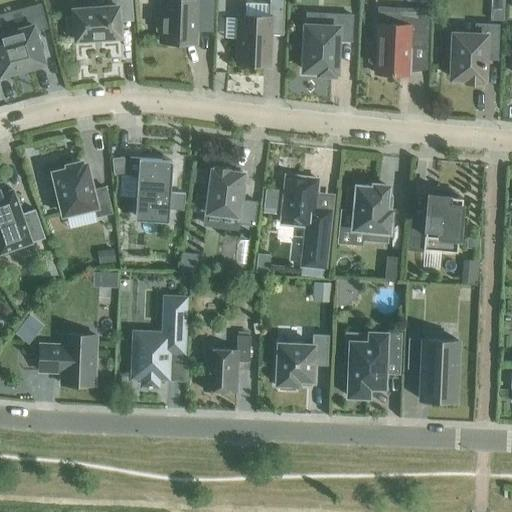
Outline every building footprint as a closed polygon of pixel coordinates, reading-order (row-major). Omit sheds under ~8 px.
[(132,20),(130,0),(107,0),(108,6),(72,9),(73,17),(65,17),(66,33),(74,32),(75,40),(120,37),(119,21),(132,20)] [(211,30),(212,0),(161,0),(160,18),(156,18),(155,30),(160,30),(159,42),(195,43),(196,29),(211,30)] [(282,35),(283,0),(269,0),(268,16),(239,15),(237,64),(268,66),(269,34),(282,35)] [(46,27),(39,4),(26,8),(31,25),(5,32),(4,27),(0,28),(0,75),(15,71),(16,72),(17,71),(25,69),(27,68),(43,63),(34,31),(46,27)] [(426,47),(428,9),(399,8),(399,24),(377,23),(376,42),(371,42),(368,45),(367,61),(370,64),(375,64),(375,73),(408,75),(409,47),(426,47)] [(490,8),(490,20),(502,20),(503,8),(490,8)] [(350,41),(351,15),(326,14),(326,27),(305,26),(305,30),(299,29),(298,46),(304,46),(303,70),(319,70),(318,73),(332,74),(333,71),(335,71),(336,40),(350,41)] [(497,53),(498,25),(475,24),(474,35),(453,34),(452,50),(448,50),(447,66),(451,66),(451,78),(465,79),(465,83),(479,83),(479,79),(483,79),(484,52),(497,53)] [(123,157),(112,158),(113,174),(124,173),(123,157)] [(171,172),(172,160),(129,158),(130,176),(137,176),(134,216),(149,217),(149,219),(156,219),(156,218),(168,219),(168,209),(183,210),(185,194),(169,193),(170,178),(173,178),(173,172),(171,172)] [(91,190),(85,164),(81,165),(80,162),(67,166),(68,169),(53,172),(54,178),(49,179),(52,193),(58,192),(63,213),(94,206),(96,216),(111,212),(105,187),(91,190)] [(241,187),(243,172),(227,170),(228,168),(214,166),(214,169),(211,168),(205,212),(235,216),(235,223),(254,226),(257,202),(243,200),(245,187),(241,187)] [(193,168),(192,182),(204,183),(205,170),(193,168)] [(285,176),(280,223),(305,226),(301,266),(324,268),(330,210),(314,209),(317,179),(285,176)] [(385,210),(387,186),(373,185),(373,188),(356,187),(356,189),(347,188),(345,208),(354,209),(352,228),(388,231),(390,210),(385,210)] [(265,189),(263,207),(275,208),(277,190),(265,189)] [(0,252),(44,237),(34,209),(21,214),(12,190),(0,193),(0,252)] [(457,235),(458,235),(461,197),(455,197),(456,192),(434,190),(434,195),(428,194),(425,223),(411,222),(409,248),(444,251),(444,250),(445,234),(457,235)] [(113,249),(97,251),(99,263),(114,262),(113,249)] [(182,252),(179,271),(195,273),(197,254),(182,252)] [(52,260),(38,265),(43,279),(57,274),(52,260)] [(313,282),(312,300),(331,301),(331,283),(313,282)] [(183,352),(185,298),(164,297),(163,333),(133,332),(131,377),(141,377),(141,385),(147,385),(147,388),(151,388),(151,386),(157,386),(158,378),(168,378),(169,352),(183,352)] [(29,314),(14,333),(28,343),(42,325),(29,314)] [(397,365),(398,365),(400,334),(368,333),(368,342),(349,341),(348,365),(344,364),(343,381),(348,381),(347,396),(368,397),(368,387),(383,388),(384,372),(386,372),(384,372),(384,362),(398,362),(397,365)] [(60,384),(93,385),(95,335),(62,334),(62,345),(40,344),(39,371),(53,371),(53,369),(61,369),(60,384)] [(312,334),(312,344),(277,343),(275,384),(279,384),(279,389),(293,389),(294,385),(298,385),(298,380),(308,380),(308,385),(309,385),(309,380),(311,380),(312,364),(326,365),(328,335),(312,334)] [(248,362),(250,336),(236,335),(236,350),(205,349),(203,390),(235,391),(236,361),(248,362)] [(419,399),(455,401),(457,340),(408,338),(407,368),(420,369),(419,399)]
